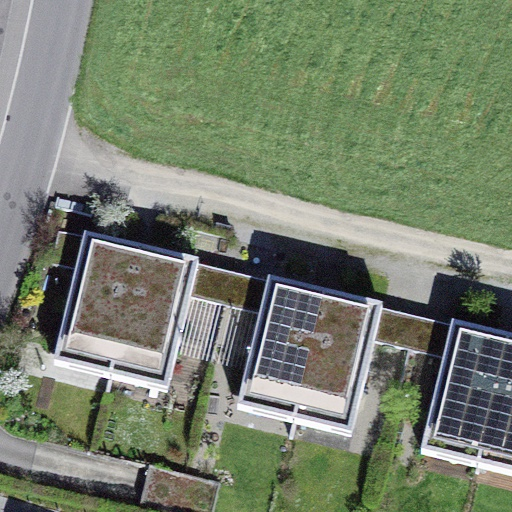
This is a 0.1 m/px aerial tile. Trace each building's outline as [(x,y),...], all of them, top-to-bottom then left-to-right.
[(55,367),(110,380),(141,252),(86,238),(55,367)] [(199,266),(141,252),(110,380),(168,394),(199,266)] [(237,411),(292,425),(324,296),(269,282),(237,411)] [(385,311),(324,296),(292,425),(352,440),(385,311)] [(420,455),(477,469),(510,340),(454,325),(420,455)] [(511,340),(510,340),(477,469),(511,478),(511,340)]
